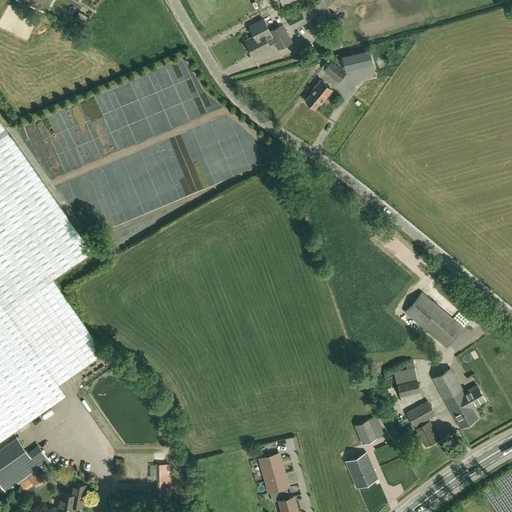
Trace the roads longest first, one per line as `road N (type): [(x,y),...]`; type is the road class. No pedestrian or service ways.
road 1 (unclassified): [(511,318),(358,186),(248,110),(174,0)]
road 2 (secondary): [(412,511),(511,445)]
